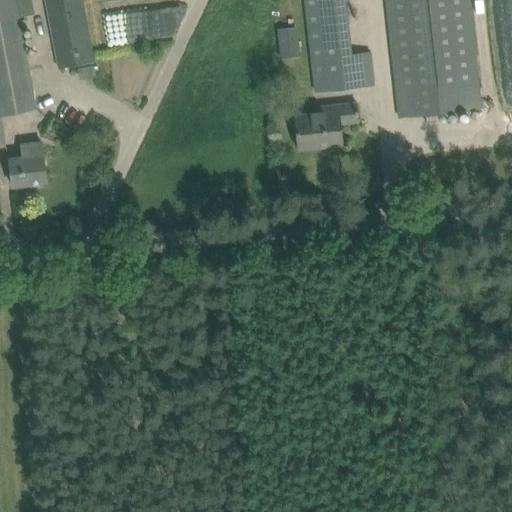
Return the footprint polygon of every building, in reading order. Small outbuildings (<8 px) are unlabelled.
[(0,0),(0,115),(35,109),(14,0),(0,0)] [(31,0),(17,0),(21,15),(34,12),(31,0)] [(44,0),(58,68),(93,61),(81,0),(44,0)] [(386,0),(397,97),(399,116),(480,107),(468,0),(386,0)] [(277,29),(279,49),(297,47),(295,27),(277,29)] [(351,55),(311,59),(315,91),(373,85),(371,65),(370,52),(351,55)] [(293,115),(297,149),(343,144),(340,123),(358,121),(356,103),(329,106),(330,115),(318,116),(317,112),(293,115)] [(9,158),(12,186),(46,182),(41,141),(21,144),(22,156),(9,158)]
